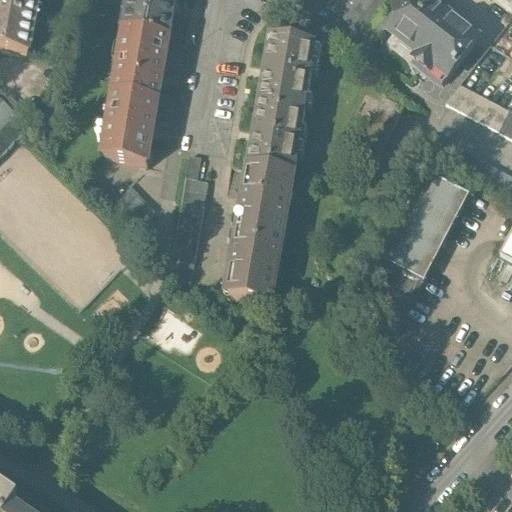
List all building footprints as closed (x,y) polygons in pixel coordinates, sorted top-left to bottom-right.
[(0,0),(0,58),(28,63),(38,0),(0,0)] [(126,0),(121,32),(168,41),(175,0),(126,0)] [(389,7),(392,30),(385,39),(416,64),(410,71),(437,92),(442,84),(446,87),(480,43),(424,0),(415,0),(410,6),(389,7)] [(511,0),(484,0),(511,20),(511,18),(511,0)] [(157,104),(168,41),(121,32),(109,96),(157,104)] [(269,43),(258,106),(305,114),(316,51),(269,43)] [(511,117),(460,90),(445,109),(511,144),(511,117)] [(145,170),(157,104),(109,96),(98,161),(145,170)] [(370,174),(402,111),(382,101),(349,163),(370,174)] [(0,133),(14,119),(0,105),(0,133)] [(295,178),(305,114),(258,106),(247,170),(295,178)] [(511,181),(430,139),(418,161),(511,209),(511,181)] [(168,283),(191,286),(208,185),(196,184),(200,162),(189,160),(168,283)] [(247,170),(236,235),(283,244),(295,178),(247,170)] [(361,194),(404,218),(414,199),(370,176),(361,194)] [(467,202),(424,180),(414,199),(404,218),(379,266),(416,285),(422,288),(467,202)] [(129,239),(156,213),(132,187),(104,212),(129,239)] [(272,309),(283,244),(236,235),(225,301),(272,309)] [(511,265),(511,235),(500,259),(511,265)] [(390,336),(416,285),(379,266),(352,317),(390,336)] [(0,511),(19,511),(20,511),(0,499),(0,511)]
